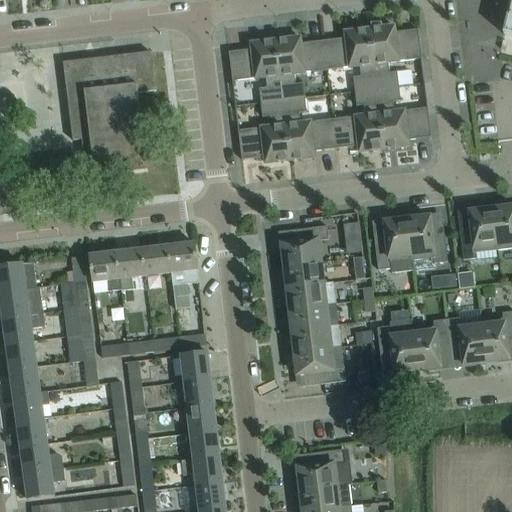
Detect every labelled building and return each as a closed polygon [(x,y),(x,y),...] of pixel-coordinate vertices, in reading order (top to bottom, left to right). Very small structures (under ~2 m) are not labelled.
[(511,0),(503,35),(504,35),(511,37),(511,0)] [(377,90),(399,88),(397,73),(390,74),(388,64),(422,60),(418,31),(395,33),(394,27),(369,30),(377,90)] [(355,93),(377,90),(369,30),(345,33),(346,39),(323,42),(327,70),(348,67),(349,70),(360,69),(361,77),(354,78),(355,93)] [(327,70),(323,42),(301,44),(300,38),(276,41),(283,101),(306,99),(304,84),(296,85),(295,76),(307,75),(307,72),(327,70)] [(261,104),(283,101),(276,41),(251,44),(252,50),(229,53),(232,82),(266,78),(267,89),(259,90),(261,104)] [(151,53),(150,53),(115,58),(115,62),(84,66),(84,61),(64,64),(73,142),(83,140),(86,179),(147,172),(138,94),(156,92),(151,53)] [(436,93),(435,77),(428,77),(427,63),(406,64),(407,81),(416,80),(417,94),(436,93)] [(377,90),(384,150),(409,147),(408,141),(431,138),(427,109),(394,113),(393,103),(401,102),(399,88),(377,90)] [(359,153),(384,150),(377,90),(355,93),(357,106),(364,105),(366,115),(354,116),(354,118),(333,121),(336,149),(359,147),(359,153)] [(336,149),(333,121),(312,123),(312,121),(300,123),(299,114),(307,113),(306,99),(283,101),(290,161),(315,158),(314,152),(336,149)] [(265,164),(290,161),(283,101),(261,104),(262,118),(270,117),(271,127),(238,131),(242,161),(265,158),(265,164)] [(511,207),(492,210),(497,251),(511,249),(511,207)] [(476,254),(497,251),(492,210),(469,213),(469,214),(470,214),(473,234),(460,236),(463,261),(477,259),(476,254)] [(355,215),(343,216),(344,224),(356,223),(355,215)] [(407,221),(412,261),(434,259),(434,265),(447,263),(444,238),(432,239),(430,219),(431,219),(430,218),(407,221)] [(391,264),(412,261),(407,221),(384,223),(384,225),(385,225),(388,245),(375,246),(378,271),(391,270),(391,264)] [(285,267),(321,263),(318,242),(329,241),(327,227),(302,230),(303,243),(283,245),(283,244),(282,244),(285,267)] [(168,248),(171,274),(173,287),(199,284),(197,271),(198,271),(195,244),(168,248)] [(145,277),(171,274),(168,248),(142,251),(145,277)] [(120,280),(145,277),(142,251),(117,254),(120,280)] [(121,291),(120,280),(117,254),(90,257),(93,283),(108,282),(109,292),(121,291)] [(61,286),(86,282),(83,258),(71,259),(74,284),(61,285),(61,286)] [(362,258),(353,259),(355,271),(364,270),(362,258)] [(0,294),(36,289),(33,263),(0,267),(0,294)] [(287,289),(323,285),(321,263),(285,267),(287,289)] [(459,290),(475,288),(473,273),(457,275),(459,290)] [(64,312),(89,309),(86,282),(61,286),(64,312)] [(290,311),(326,306),(336,305),(334,283),(323,285),(287,289),(290,311)] [(378,303),(392,303),(392,286),(379,286),(378,303)] [(365,302),(374,300),(372,288),(363,290),(365,302)] [(0,300),(3,320),(43,315),(39,289),(36,289),(0,294),(0,300)] [(374,300),(365,302),(366,314),(375,312),(374,300)] [(292,332),(329,328),(326,306),(290,311),(292,332)] [(67,338),(92,335),(89,309),(64,312),(67,338)] [(481,322),(486,363),(510,360),(509,359),(506,339),(511,338),(511,312),(502,314),(503,320),(481,322)] [(6,346),(34,342),(32,330),(44,328),(43,315),(3,320),(6,346)] [(486,363),(481,322),(460,325),(459,319),(446,321),(449,346),(461,344),(464,365),(463,365),(463,366),(486,363)] [(437,347),(449,346),(446,321),(433,322),(434,328),(413,331),(418,371),(441,369),(441,367),(440,367),(437,347)] [(207,346),(205,335),(204,326),(191,327),(192,337),(179,338),(180,350),(207,346)] [(418,371),(413,331),(391,333),(390,327),(377,329),(380,354),(392,353),(395,373),(394,373),(394,374),(418,371)] [(295,354),(331,349),(329,328),(292,332),(295,354)] [(371,332),(362,333),(363,345),(373,344),(371,332)] [(70,363),(95,359),(92,335),(67,338),(70,363)] [(155,353),(180,350),(179,338),(153,341),(155,353)] [(10,372),(37,368),(48,366),(45,341),(34,342),(6,346),(10,372)] [(128,356),(155,353),(153,341),(127,344),(128,356)] [(103,359),(128,356),(127,344),(101,348),(103,359)] [(331,349),(295,354),(298,377),(319,373),(321,385),(346,382),(344,369),(334,371),(331,349)] [(184,383),(211,380),(208,354),(181,357),(184,383)] [(95,359),(70,363),(70,364),(84,362),(87,388),(99,386),(95,359)] [(140,364),(139,364),(139,362),(127,364),(130,390),(142,388),(140,364)] [(13,397),(40,394),(37,368),(10,372),(13,397)] [(187,409),(214,406),(211,380),(184,383),(187,409)] [(113,411),(125,410),(121,382),(110,384),(113,411)] [(133,415),(145,414),(142,388),(130,390),(133,415)] [(17,423),(44,419),(43,406),(50,405),(49,393),(40,394),(13,397),(17,423)] [(190,435),(217,432),(214,406),(187,409),(190,435)] [(117,437),(128,436),(125,410),(113,411),(117,437)] [(136,441),(148,440),(145,414),(133,415),(136,441)] [(21,449),(47,445),(44,419),(17,423),(21,449)] [(193,461),(220,458),(217,432),(190,435),(193,461)] [(120,462),(132,461),(128,436),(117,437),(120,462)] [(140,467),(151,466),(148,440),(136,441),(140,467)] [(24,475),(64,469),(63,459),(59,455),(49,457),(47,445),(21,449),(24,475)] [(343,451),(318,454),(320,466),(298,469),(301,492),(355,485),(351,463),(344,464),(343,451)] [(196,487),(223,483),(220,458),(193,461),(182,462),(183,477),(195,476),(196,487)] [(132,461),(120,462),(124,488),(135,487),(132,461)] [(143,493),(154,491),(151,466),(140,467),(143,493)] [(64,469),(24,475),(28,501),(48,498),(55,497),(53,484),(65,482),(64,469)] [(378,494),(387,493),(386,481),(377,482),(378,494)] [(199,511),(202,511),(226,509),(223,483),(196,487),(199,511)] [(301,492),(302,511),(306,511),(339,508),(358,506),(355,485),(301,492)] [(144,511),(156,511),(154,491),(143,493),(144,511)] [(109,499),(111,510),(136,507),(135,496),(109,499)] [(84,511),(96,511),(111,510),(109,499),(84,502),(84,511)] [(58,511),(84,511),(84,502),(58,505),(58,511)]
